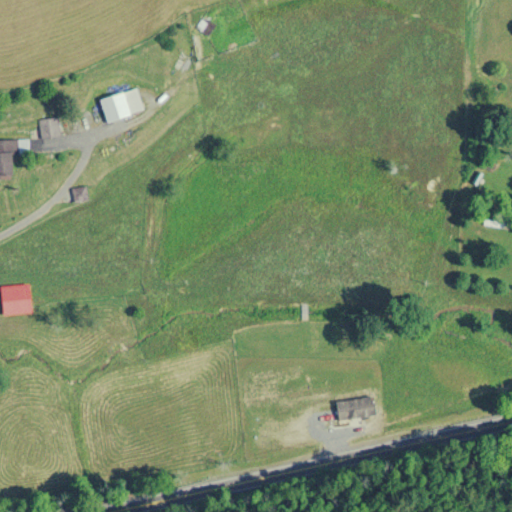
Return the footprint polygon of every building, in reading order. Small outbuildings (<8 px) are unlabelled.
[(207,22),(204,19),(196,27),(200,30),(207,22)] [(99,100),(106,123),(143,112),(135,89),(99,100)] [(60,137),(56,117),(37,121),(41,141),(60,137)] [(13,141),(0,141),(0,179),(14,180),(13,141)] [(85,189),(73,189),(73,201),(85,201),(85,189)] [(0,284),(0,314),(29,314),(29,284),(0,284)]
